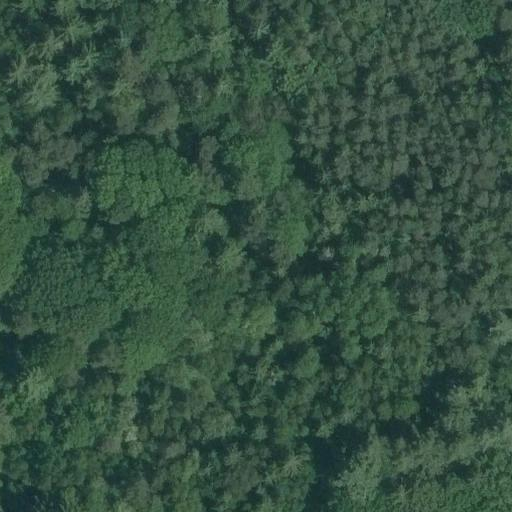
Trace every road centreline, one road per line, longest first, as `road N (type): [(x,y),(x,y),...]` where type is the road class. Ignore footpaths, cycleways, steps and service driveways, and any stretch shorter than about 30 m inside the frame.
road 1 (track): [(511,454),(321,511)]
road 2 (track): [(511,121),(471,9),(511,2)]
